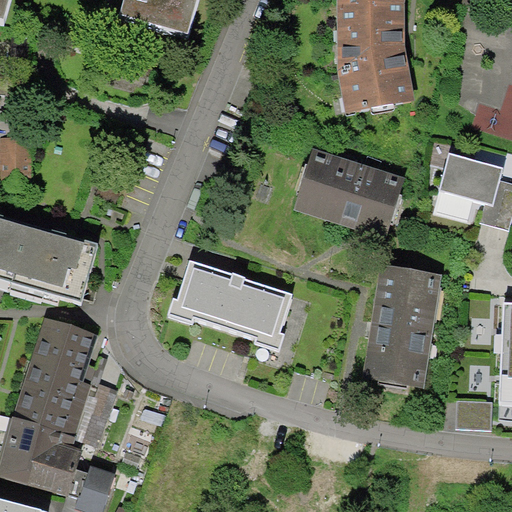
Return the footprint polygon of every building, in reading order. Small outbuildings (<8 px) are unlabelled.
[(0,0),(0,16),(4,18),(8,0),(0,0)] [(197,0),(123,0),(120,13),(189,31),(197,0)] [(404,0),(333,0),(333,64),(342,116),(413,101),(400,50),(403,8),(404,0)] [(32,141),(3,140),(2,188),(31,188),(32,141)] [(407,181),(315,151),(294,214),(386,244),(407,181)] [(504,169),(450,154),(439,193),(484,206),(479,224),(508,231),(511,215),(511,185),(500,182),(504,169)] [(98,243),(0,215),(0,286),(58,303),(60,295),(81,302),(98,243)] [(443,275),(382,267),(366,381),(427,390),(443,275)] [(294,299),(192,268),(181,303),(175,303),(170,320),(191,327),(193,322),(259,342),(257,349),(280,356),(287,336),(283,335),(294,299)] [(500,406),(459,405),(458,429),(491,431),(492,408),(511,408),(511,305),(504,305),(500,406)] [(99,336),(44,318),(12,416),(75,437),(92,385),(83,382),(99,336)] [(118,390),(99,383),(97,387),(94,397),(99,399),(83,442),(97,447),(118,390)] [(97,387),(92,385),(75,437),(74,440),(83,442),(99,399),(94,397),(97,387)] [(75,437),(12,416),(0,454),(0,476),(66,496),(67,493),(75,468),(81,450),(72,447),(74,440),(75,437)] [(141,457),(125,451),(121,464),(137,470),(141,457)] [(88,473),(75,468),(67,493),(79,497),(75,509),(83,511),(102,511),(116,474),(90,465),(88,473)] [(47,511),(0,498),(0,511),(47,511)]
